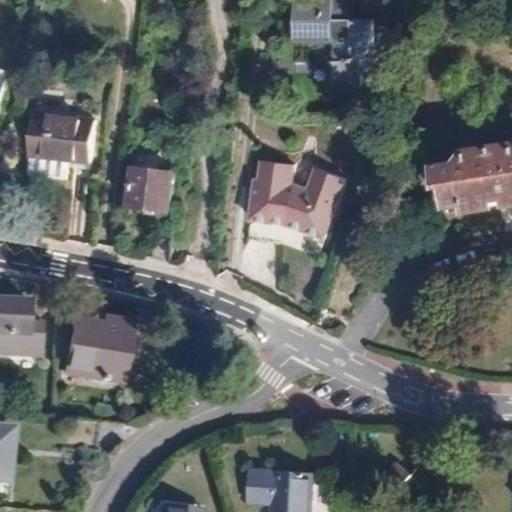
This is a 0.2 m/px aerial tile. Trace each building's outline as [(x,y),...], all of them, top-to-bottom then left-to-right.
[(381,84),(380,18),(356,18),(356,4),(355,0),(317,0),(306,0),(298,0),(299,39),(338,39),(355,39),(355,61),(337,60),(337,85),(381,84)] [(337,60),(355,61),(355,39),(338,39),(337,60)] [(0,131),(12,70),(0,68),(0,131)] [(76,159),(95,161),(100,120),(37,112),(32,154),(30,173),(73,178),(76,159)] [(511,143),(477,149),(474,138),(452,142),(451,139),(440,141),(446,184),(451,184),(454,203),(470,201),(472,209),(488,206),(501,204),(499,196),(511,194),(511,196),(511,143)] [(175,154),(173,169),(183,170),(185,155),(175,154)] [(154,159),(138,157),(137,167),(153,169),(154,159)] [(253,220),(250,240),(277,243),(288,244),(320,255),(327,237),(348,177),(319,167),(311,189),(298,185),(294,185),(296,165),(264,161),(261,181),(258,180),(253,220)] [(151,205),(175,209),(179,172),(153,169),(137,167),(136,167),(131,203),(151,205)] [(153,257),(174,262),(177,233),(155,231),(153,257)] [(0,298),(0,354),(41,357),(42,335),(27,335),(29,300),(2,299),(0,298)] [(121,384),(132,322),(103,317),(102,324),(87,321),(72,319),(62,373),(121,384)] [(59,449),(93,453),(96,423),(62,419),(59,449)] [(9,427),(0,426),(0,456),(7,457),(9,427)] [(399,490),(414,474),(398,460),(383,477),(399,490)] [(313,511),(316,472),(252,468),(250,502),(273,504),(272,511),(313,511)]
